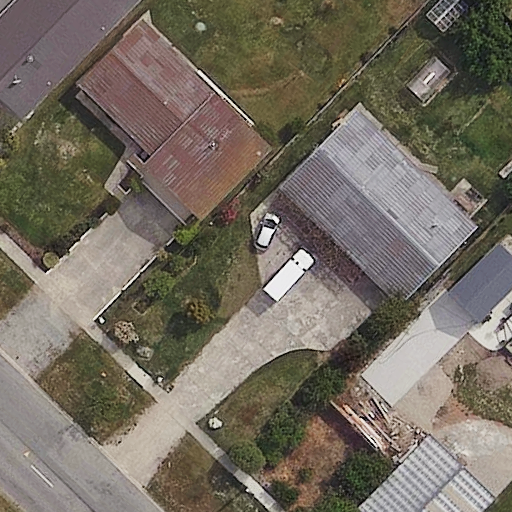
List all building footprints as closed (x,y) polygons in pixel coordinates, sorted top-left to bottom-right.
[(15,0),(0,16),(0,104),(19,122),(137,0),(15,0)] [(479,0),(436,0),(423,15),(447,36),(479,0)] [(144,25),(76,92),(198,214),(266,146),(144,25)] [(460,74),(434,51),(403,86),(429,109),(460,74)] [(358,111),(282,189),(400,304),(476,226),(358,111)] [(421,429),(351,503),(360,511),(472,511),(490,493),(421,429)]
